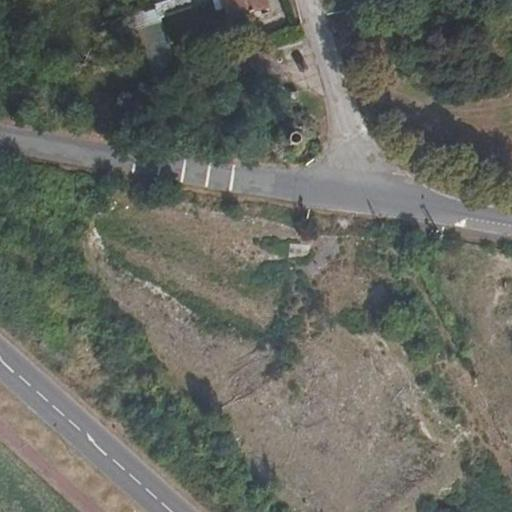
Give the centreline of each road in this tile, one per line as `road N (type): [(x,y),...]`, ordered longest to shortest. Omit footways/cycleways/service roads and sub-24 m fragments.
road 1 (unclassified): [(0,138),(356,196)]
road 2 (unclassified): [(0,357),(173,511)]
road 3 (unclassified): [(356,196),(338,100),(302,0)]
road 4 (unclassified): [(356,196),(511,224)]
